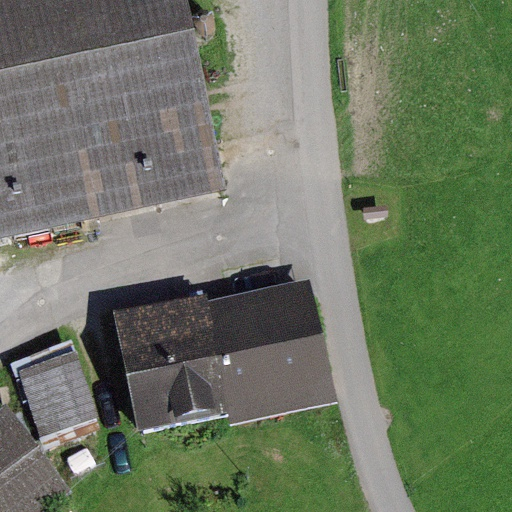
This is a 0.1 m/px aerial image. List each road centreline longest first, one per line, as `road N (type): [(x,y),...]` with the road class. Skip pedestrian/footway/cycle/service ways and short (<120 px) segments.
road 1 (unclassified): [(316,0),(326,204),(364,421),(395,511)]
road 2 (unknown): [(0,361),(113,288),(326,204)]
